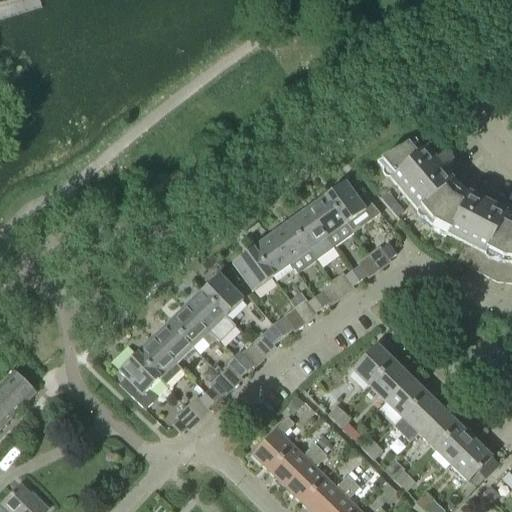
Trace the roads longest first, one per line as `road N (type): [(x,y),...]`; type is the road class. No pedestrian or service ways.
road 1 (residential): [(204,443),(276,372),(415,266),(511,306)]
road 2 (residential): [(163,468),(90,403),(71,369)]
